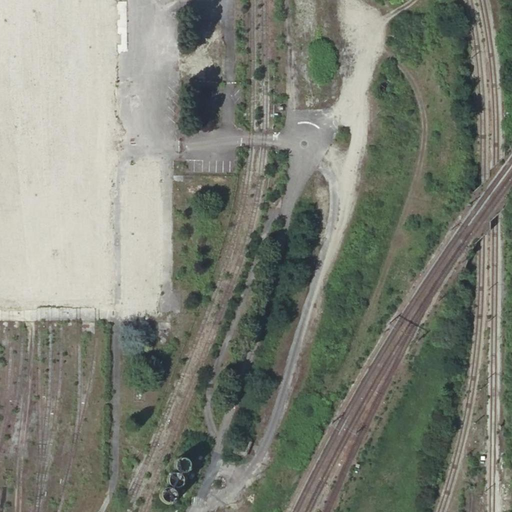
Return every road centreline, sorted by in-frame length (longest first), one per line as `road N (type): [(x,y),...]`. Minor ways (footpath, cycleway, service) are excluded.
road 1 (unclassified): [(193,511),(268,309),(301,156)]
road 2 (track): [(408,0),(366,46),(358,116),(333,208)]
